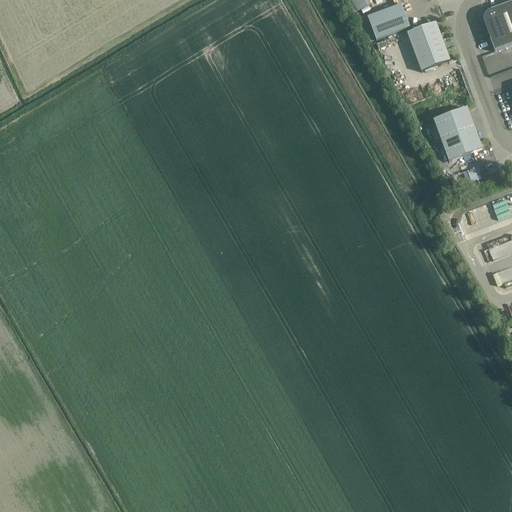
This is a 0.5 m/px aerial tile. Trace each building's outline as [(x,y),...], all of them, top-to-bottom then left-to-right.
[(344,0),(352,14),(371,4),(368,0),(344,0)] [(483,23),(484,25),(490,41),(494,53),(511,46),(511,4),(491,12),(490,12),(488,13),(486,14),(485,16),(484,19),(483,21),(483,23)] [(367,19),(376,42),(410,29),(401,7),(367,19)] [(421,73),(450,63),(436,25),(407,35),(421,73)] [(433,123),(449,164),(471,156),(471,155),(482,151),(477,138),(467,110),(433,123)]
